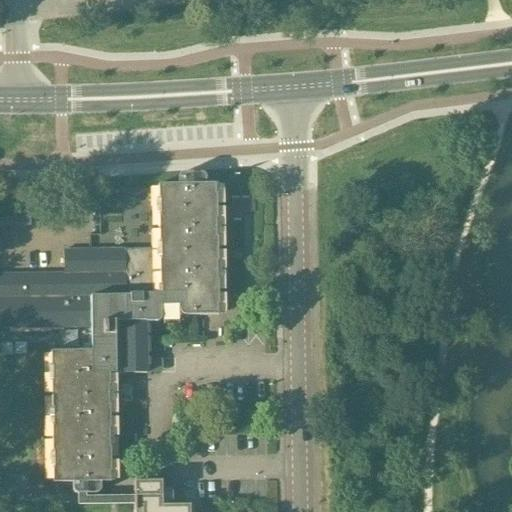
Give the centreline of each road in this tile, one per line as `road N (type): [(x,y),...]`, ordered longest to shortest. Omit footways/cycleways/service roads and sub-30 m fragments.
road 1 (residential): [(300,468),(156,465),(159,374),(296,372)]
road 2 (residential): [(296,372),(288,88)]
road 3 (tertiary): [(17,99),(288,88)]
road 4 (tertiary): [(288,88),(511,62)]
